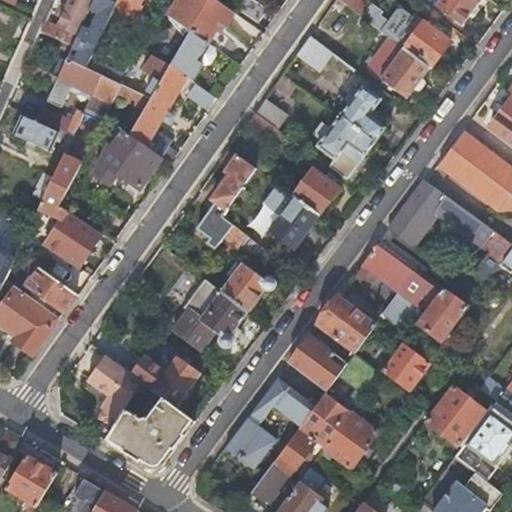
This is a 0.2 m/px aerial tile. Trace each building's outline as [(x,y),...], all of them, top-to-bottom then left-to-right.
[(46,21),(41,33),(72,47),(82,26),(90,10),(94,0),(71,0),(60,27),(46,21)] [(117,4),(109,0),(94,0),(90,10),(98,14),(90,30),(82,26),(72,47),(72,48),(79,51),(75,61),(68,58),(68,59),(75,63),(87,68),(117,4)] [(216,0),(178,0),(169,17),(192,30),(191,32),(208,44),(219,25),(226,30),(236,13),(216,0)] [(254,0),(245,0),(238,9),(259,24),(269,10),(254,0)] [(338,0),(389,37),(429,67),(450,39),(445,36),(437,29),(440,25),(432,18),(428,23),(413,12),(411,15),(402,8),(401,8),(396,9),(388,20),(379,14),(382,11),(367,0),(338,0)] [(427,0),(460,25),(479,0),(427,0)] [(437,29),(445,36),(449,31),(440,25),(437,29)] [(178,53),(171,64),(189,77),(193,79),(203,62),(205,64),(211,63),(217,54),(215,50),(215,49),(208,44),(191,32),(178,53)] [(341,87),(355,70),(310,37),(298,55),(341,87)] [(406,98),(429,67),(389,37),(369,65),(370,71),(380,79),(406,98)] [(171,64),(153,55),(144,73),(160,82),(171,64)] [(59,77),(67,60),(61,58),(53,74),(59,77)] [(59,77),(53,74),(36,66),(33,72),(56,84),(48,101),(61,107),(71,84),(93,95),(113,104),(118,95),(123,85),(119,83),(102,75),(87,68),(75,63),(68,59),(67,60),(59,77)] [(160,82),(151,98),(145,108),(132,130),(130,134),(147,146),(189,77),(171,64),(160,82)] [(283,75),(276,85),(289,95),(296,85),(283,75)] [(210,108),(218,97),(196,82),(193,88),(197,91),(193,97),(210,108)] [(151,98),(123,85),(118,95),(145,108),(151,98)] [(340,116),(374,141),(384,127),(377,122),(382,115),(374,109),(380,100),(361,86),(340,116)] [(93,95),(85,111),(85,112),(104,122),(113,104),(93,95)] [(511,98),(491,127),(511,142),(511,98)] [(256,113),(277,127),(287,116),(265,100),(256,113)] [(46,107),(40,119),(74,135),(85,112),(85,111),(78,108),(73,120),(46,107)] [(256,113),(248,125),(268,139),(277,127),(256,113)] [(59,132),(23,115),(14,134),(50,151),(59,132)] [(330,166),(347,178),(374,141),(340,116),(317,145),(335,158),(330,166)] [(511,168),(464,132),(440,166),(500,210),(511,209),(511,168)] [(147,146),(130,134),(109,163),(140,186),(162,156),(147,146)] [(231,148),(222,161),(230,168),(227,172),(231,175),(213,199),(217,202),(198,227),(212,237),(208,242),(216,248),(224,238),(238,247),(239,246),(247,234),(223,215),(257,168),(231,148)] [(65,153),(61,162),(78,170),(83,161),(65,153)] [(296,197),(319,214),(340,187),(314,167),(293,195),(296,197)] [(55,176),(40,207),(55,214),(54,215),(62,220),(45,244),(78,267),(101,234),(59,206),(74,179),(57,171),(55,176)] [(490,280),(500,266),(511,249),(511,243),(426,180),(390,228),(414,246),(438,213),(490,251),(472,275),(479,280),(486,285),(490,280)] [(293,249),(319,214),(296,197),(270,231),(293,249)] [(247,234),(239,246),(263,265),(272,253),(247,234)] [(417,322),(443,288),(444,286),(381,240),(363,264),(361,266),(399,293),(384,313),(383,314),(409,333),(417,322)] [(511,249),(500,266),(511,274),(511,273),(511,249)] [(0,289),(5,279),(14,261),(0,254),(0,289)] [(444,267),(455,275),(462,264),(451,256),(444,267)] [(243,263),(222,290),(249,311),(266,288),(267,288),(269,289),(271,289),(272,288),(274,287),(275,286),(276,284),(276,283),(276,281),(275,280),(274,278),(273,277),(271,276),(270,276),(268,276),(267,276),(265,277),(264,278),(243,263)] [(48,300),(64,312),(77,294),(40,268),(28,285),(43,296),(44,294),(49,298),(48,300)] [(189,310),(174,330),(201,350),(215,331),(221,336),(220,340),(221,343),(224,345),(228,345),(231,344),(233,341),(233,338),(231,334),(249,311),(222,290),(206,277),(184,307),(189,310)] [(480,293),(486,285),(479,280),(474,288),(480,293)] [(13,341),(33,356),(60,318),(16,286),(0,309),(0,324),(16,337),(13,341)] [(447,337),(469,307),(443,288),(417,322),(443,342),(447,337)] [(318,324),(356,352),(377,323),(340,295),(318,324)] [(304,373),(327,391),(339,375),(347,363),(310,335),(289,363),(304,373)] [(451,344),(447,337),(443,342),(434,353),(443,360),(450,350),(451,344)] [(399,347),(382,369),(411,390),(431,363),(429,361),(403,341),(399,347)] [(314,408),(300,427),(317,441),(326,447),(351,412),(355,407),(360,400),(381,372),(355,353),(347,363),(339,375),(356,389),(343,405),(326,393),(314,408)] [(453,368),(443,360),(434,353),(429,361),(431,363),(449,375),(453,368)] [(143,354),(131,373),(144,383),(152,389),(166,371),(143,354)] [(164,398),(176,407),(202,373),(177,355),(166,371),(152,389),(159,394),(164,398)] [(131,373),(108,356),(91,380),(114,398),(99,418),(115,431),(128,410),(132,402),(144,383),(131,373)] [(489,379),(492,374),(475,360),(468,369),(472,372),(467,379),(481,389),(489,379)] [(511,370),(511,371),(511,381),(504,391),(489,379),(481,389),(497,401),(511,412),(511,370)] [(270,388),(280,395),(286,387),(276,380),(270,388)] [(152,389),(144,383),(132,402),(141,408),(150,395),(155,398),(159,394),(152,389)] [(485,411),(451,385),(424,421),(458,446),(485,411)] [(249,417),(225,448),(254,469),(258,463),(266,453),(277,438),(259,425),(272,407),(300,428),(300,427),(314,408),(286,387),(280,395),(270,388),(252,413),(249,417)] [(115,431),(108,441),(150,467),(164,464),(196,422),(176,407),(164,398),(149,418),(148,417),(147,417),(146,417),(145,417),(144,417),(143,418),(142,418),(139,417),(140,414),(137,412),(135,415),(128,410),(115,431)] [(355,407),(363,414),(369,406),(360,400),(355,407)] [(511,430),(507,426),(511,420),(511,412),(497,401),(465,444),(492,465),(511,439),(511,430)] [(351,412),(360,419),(363,414),(355,407),(351,412)] [(351,412),(326,447),(351,467),(378,432),(360,419),(351,412)] [(300,428),(287,445),(276,460),(268,471),(251,493),(268,505),(290,475),(291,475),(317,441),(300,427),(300,428)] [(0,480),(15,456),(26,438),(9,428),(8,429),(9,430),(0,445),(0,480)] [(258,463),(268,471),(276,460),(266,453),(258,463)] [(25,511),(33,511),(57,473),(27,455),(7,488),(22,497),(19,503),(23,506),(26,500),(32,503),(25,511)] [(489,511),(503,494),(455,458),(420,503),(432,511),(489,511)] [(311,467),(277,511),(311,511),(321,499),(316,495),(311,491),(323,476),(311,467)] [(311,491),(316,495),(327,480),(323,476),(311,491)] [(136,511),(106,494),(83,479),(73,496),(69,494),(59,510),(61,511),(136,511)]
